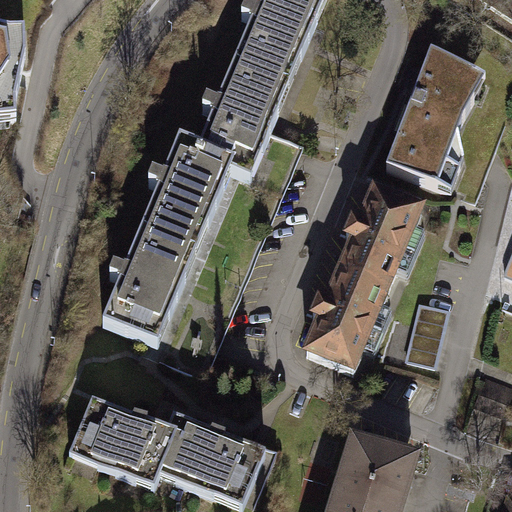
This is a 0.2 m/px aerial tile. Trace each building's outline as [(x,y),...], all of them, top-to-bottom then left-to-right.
[(298,0),(289,0),(228,151),(274,170),(284,145),(322,52),(337,16),(298,0)] [(511,0),(481,0),(511,21),(511,0)] [(10,28),(0,27),(0,121),(16,119),(17,102),(27,56),(24,26),(10,28)] [(420,115),(394,179),(449,201),(493,90),(439,69),(420,115)] [(197,166),(137,317),(188,337),(203,301),(233,225),(248,186),(197,166)] [(330,314),(311,360),(367,384),(438,217),(381,193),(365,232),(330,314)] [(442,370),(456,313),(426,306),(412,362),(442,370)] [(511,386),(489,380),(480,410),(510,419),(511,412),(511,386)] [(103,408),(80,463),(164,498),(187,443),(103,408)] [(172,485),(239,511),(261,511),(282,459),(239,442),(183,420),(177,438),(188,442),(172,485)] [(366,446),(344,511),(426,511),(442,470),(366,446)]
